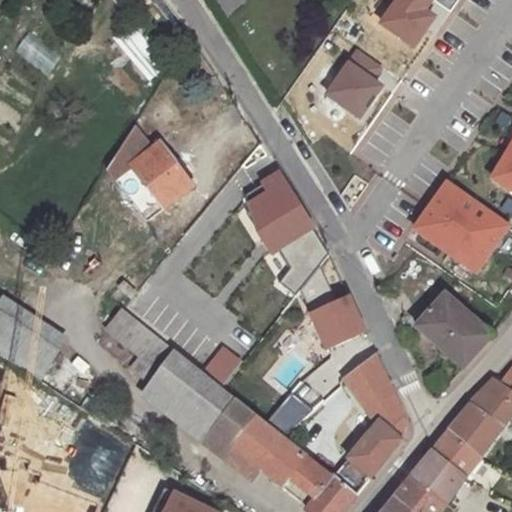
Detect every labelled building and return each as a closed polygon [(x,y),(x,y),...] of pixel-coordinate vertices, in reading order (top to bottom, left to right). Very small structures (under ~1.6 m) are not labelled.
[(157,47),(136,21),(116,37),(137,63),(157,47)] [(128,165),(148,150),(131,128),(118,151),(128,165)] [(191,187),(157,143),(148,150),(128,165),(118,151),(106,170),(146,222),(191,187)] [(511,145),(492,180),(511,191),(511,145)] [(271,237),(271,238),(304,217),(279,175),(244,196),(271,237)] [(508,227),(446,184),(416,227),(477,270),(508,227)] [(304,217),(271,238),(271,237),(262,243),(269,254),(278,249),(277,248),(310,228),(304,217)] [(310,228),(277,248),(278,249),(291,270),(278,284),(295,297),(298,292),(319,267),(327,256),(310,228)] [(336,305),(319,267),(298,292),(326,351),(363,334),(347,299),(336,305)] [(445,295),(416,326),(462,367),(490,336),(445,295)] [(0,310),(0,355),(38,381),(58,348),(0,310)] [(155,337),(122,310),(105,330),(138,357),(155,337)] [(173,351),(155,337),(138,357),(129,369),(148,384),(173,351)] [(148,384),(209,431),(233,399),(173,351),(148,384)] [(393,397),(374,357),(355,371),(380,407),(393,397)] [(491,379),(448,431),(473,452),(482,440),(490,444),(511,412),(511,368),(499,384),(491,379)] [(377,421),(402,418),(393,397),(380,407),(355,371),(344,379),(375,423),(377,421)] [(314,499),(331,478),(233,399),(209,431),(281,488),(288,478),(314,499)] [(401,439),(402,418),(377,421),(375,423),(335,475),(349,488),(347,491),(354,496),(401,439)] [(473,452),(448,431),(430,452),(463,480),(468,475),(480,458),(473,452)] [(480,458),(490,444),(482,440),(473,452),(480,458)] [(430,452),(408,479),(444,507),(463,480),(430,452)] [(463,480),(472,488),(472,487),(473,478),(468,475),(463,480)] [(281,488),(306,508),(314,499),(288,478),(281,488)] [(305,511),(341,511),(354,496),(347,491),(331,478),(314,499),(306,508),(304,511),(305,511)] [(440,511),(444,507),(408,479),(392,497),(411,511),(440,511)] [(450,511),(452,511),(472,488),(463,480),(444,507),(450,511)] [(209,511),(189,502),(174,494),(165,511),(209,511)] [(192,496),(189,502),(209,511),(216,511),(217,510),(199,502),(200,500),(192,496)] [(411,511),(392,497),(389,501),(380,511),(411,511)]
